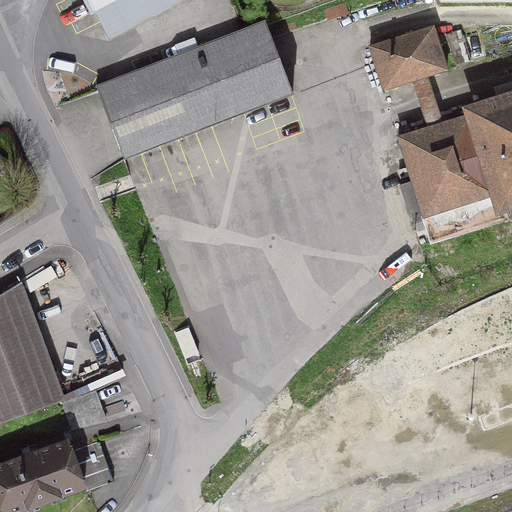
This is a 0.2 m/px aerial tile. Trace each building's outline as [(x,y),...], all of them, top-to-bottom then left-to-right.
[(84,0),(91,13),(115,0),(84,0)] [(144,0),(151,13),(177,0),(144,0)] [(329,23),(349,15),(345,5),(325,13),(329,23)] [(265,25),(180,57),(207,128),(292,95),(265,25)] [(433,27),(369,47),(383,91),(447,71),(433,27)] [(446,34),(455,64),(485,55),(477,31),(463,36),(461,30),(446,34)] [(124,159),(207,128),(180,57),(97,89),(124,159)] [(511,205),(511,96),(469,110),(470,114),(398,138),(422,213),(412,217),(416,231),(427,228),(431,242),(506,219),(503,208),(511,205)] [(0,295),(0,421),(59,401),(16,285),(0,295)] [(94,391),(62,402),(72,430),(105,421),(94,391)] [(0,505),(2,511),(17,511),(84,488),(67,440),(0,464),(0,505)] [(98,441),(72,451),(86,491),(113,481),(98,441)]
